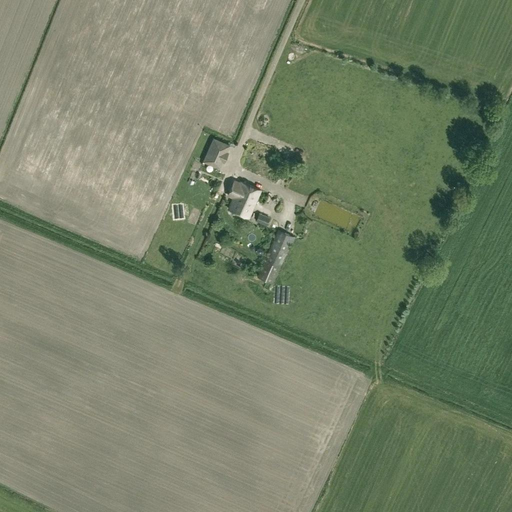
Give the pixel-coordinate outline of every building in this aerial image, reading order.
[(203,161),(219,168),(222,161),(224,161),(228,152),(227,151),(230,144),(214,137),(203,161)] [(240,181),(234,195),(254,204),(260,190),(240,181)] [(228,208),(248,217),(254,204),(234,195),(228,208)] [(257,207),(271,213),(274,207),(260,201),(257,207)] [(321,201),(316,215),(357,230),(362,216),(321,201)] [(270,217),(259,212),(256,220),(267,225),(270,217)] [(278,230),(258,277),(273,283),(293,236),(278,230)]
